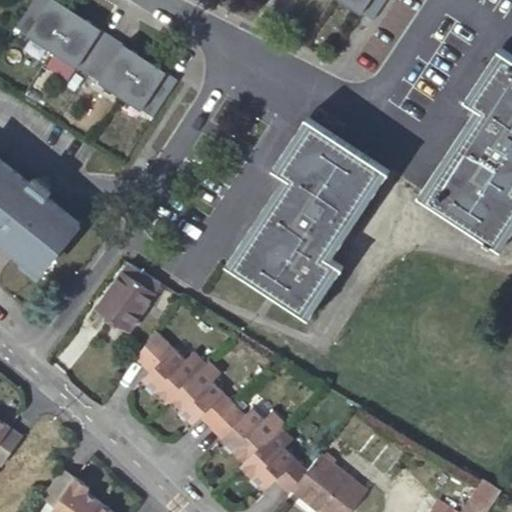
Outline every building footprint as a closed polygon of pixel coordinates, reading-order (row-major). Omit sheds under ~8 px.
[(78,13),(58,0),(34,0),(17,26),(53,50),(78,13)] [(344,0),(374,19),(386,0),(344,0)] [(114,37),(78,13),(53,50),(89,74),(114,37)] [(146,58),(114,37),(89,74),(121,95),(146,58)] [(511,54),(505,50),(472,100),(485,108),(425,195),(499,243),(511,223),(511,54)] [(121,95),(154,117),(178,79),(146,58),(121,95)] [(385,168),(312,120),(279,169),(291,177),(233,265),(306,313),(338,263),(326,255),(385,168)] [(0,238),(42,272),(82,222),(47,195),(53,188),(38,176),(32,183),(0,156),(0,238)] [(130,329),(161,283),(122,258),(119,262),(125,267),(98,308),(130,329)] [(275,479),(290,493),(295,487),(294,486),(308,469),(293,454),(301,445),(289,434),(293,429),(281,417),(272,427),(260,416),(253,424),(220,393),(229,383),(206,361),(203,364),(190,352),(183,361),(153,332),(135,358),(149,371),(142,379),(166,403),(169,400),(192,423),(198,415),(245,460),(240,465),(265,489),(275,479)] [(0,466),(2,467),(23,436),(0,420),(0,466)] [(350,511),(367,491),(321,453),(308,469),(294,486),(295,487),(324,511),(350,511)] [(83,483),(64,468),(44,498),(57,506),(52,511),(105,511),(108,506),(85,491),(80,488),(83,483)] [(488,511),(503,490),(485,478),(462,511),(488,511)] [(88,486),(83,483),(80,488),(85,491),(88,486)]
